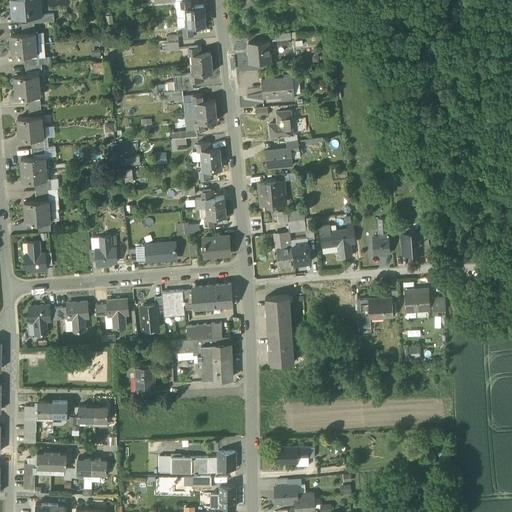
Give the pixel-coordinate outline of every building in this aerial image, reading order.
[(11,0),(12,17),(27,16),(41,15),(41,14),(39,0),(11,0)] [(184,7),(185,17),(204,15),(203,4),(191,6),(190,0),(181,0),(183,7),(184,7)] [(27,16),(27,22),(34,22),(54,20),(54,13),(41,14),(41,15),(27,16)] [(205,25),(204,15),(185,17),(186,26),(184,26),(185,34),(193,33),(193,26),(205,25)] [(35,29),(34,22),(27,22),(22,23),(23,30),(35,29)] [(275,33),(275,40),(291,38),(290,31),(275,33)] [(11,34),(12,44),(36,42),(35,32),(11,34)] [(167,34),(167,42),(178,41),(177,33),(167,34)] [(249,54),(250,62),(270,61),(269,43),(272,43),(271,39),(248,41),(249,48),(252,48),(252,53),(249,54)] [(179,50),(178,41),(167,42),(164,43),(165,51),(179,50)] [(37,54),(36,42),(12,44),(12,46),(13,56),(37,54)] [(191,55),(192,64),(211,62),(211,53),(198,54),(197,46),(189,47),(190,55),(191,55)] [(104,61),(93,61),(94,72),(104,71),(104,61)] [(211,62),(192,64),(193,73),(192,73),(192,81),(201,81),(200,73),(212,72),(211,62)] [(42,63),(38,64),(26,65),(26,72),(43,70),(42,63)] [(179,82),(192,81),(192,73),(193,73),(192,64),(190,64),(191,74),(173,75),(175,90),(180,90),(179,82)] [(15,76),(15,86),(40,84),(39,74),(15,76)] [(285,96),(286,97),(294,97),(292,74),(284,75),(284,78),(261,80),(263,98),(282,96),(281,93),(285,93),(285,96)] [(156,91),(169,87),(168,81),(155,85),(156,91)] [(179,82),(180,90),(182,89),(193,88),(192,81),(179,82)] [(41,96),(40,84),(15,86),(16,97),(41,96)] [(183,96),(182,89),(180,90),(175,90),(164,91),(164,99),(183,98),(183,96)] [(194,95),(194,101),(195,102),(196,102),(197,112),(216,110),(215,100),(203,101),(203,94),(194,95)] [(185,113),(197,112),(196,102),(195,102),(194,101),(184,102),(185,113)] [(42,113),(41,105),(29,106),(30,114),(42,113)] [(256,108),(256,116),(269,115),(268,107),(256,108)] [(197,112),(197,114),(197,121),(195,121),(196,130),(205,129),(204,121),(217,120),(216,110),(197,112)] [(270,124),(271,137),(292,135),(290,111),(277,112),(278,123),(270,124)] [(196,130),(195,121),(197,121),(197,114),(185,115),(186,130),(196,130)] [(18,118),(19,128),(43,126),(42,116),(18,118)] [(115,121),(105,124),(107,131),(117,128),(115,121)] [(44,138),(43,126),(19,128),(20,140),(44,138)] [(170,132),(171,138),(197,136),(196,130),(186,130),(170,132)] [(171,139),(172,151),(187,149),(186,137),(171,139)] [(291,148),(291,150),(299,149),(298,139),(286,140),(287,148),(291,148)] [(200,150),(202,160),(221,158),(219,148),(207,149),(206,141),(198,142),(198,150),(200,150)] [(266,150),(268,168),(280,166),(280,164),(293,163),(291,150),(291,148),(287,148),(266,150)] [(122,164),(140,164),(140,153),(122,153),(122,164)] [(21,159),(22,170),(46,168),(45,157),(21,159)] [(221,168),(221,158),(202,160),(202,169),(201,169),(201,170),(201,177),(210,176),(209,169),(212,169),(221,168)] [(202,169),(202,160),(192,160),(193,170),(201,170),(201,169),(202,169)] [(47,179),(46,168),(22,170),(23,181),(34,180),(47,179)] [(283,179),(283,181),(289,180),(288,172),(274,173),(275,180),(283,179)] [(34,180),(35,190),(48,189),(52,189),(51,179),(47,179),(34,180)] [(259,182),(261,205),(281,203),(281,195),(284,194),(283,181),(283,179),(275,180),(259,182)] [(183,185),(184,194),(195,193),(194,184),(188,185),(183,185)] [(203,190),(203,197),(203,198),(205,198),(206,207),(225,205),(224,195),(212,197),(211,189),(203,190)] [(197,208),(206,207),(205,198),(203,198),(203,197),(196,198),(197,208)] [(25,201),(25,212),(49,210),(48,199),(25,201)] [(341,209),(346,211),(349,206),(344,203),(341,209)] [(226,215),(225,205),(206,207),(207,213),(207,216),(205,217),(206,225),(214,224),(214,216),(226,215)] [(50,221),(49,210),(25,212),(26,223),(50,221)] [(312,217),(303,218),(305,228),(306,239),(315,238),(312,217)] [(289,230),(305,228),(303,218),(288,220),(289,230)] [(377,220),(378,233),(387,232),(388,232),(387,219),(377,220)] [(189,225),(189,232),(200,231),(199,224),(189,225)] [(347,230),(348,236),(355,236),(353,224),(346,225),(347,230)] [(337,242),(339,257),(350,255),(348,236),(347,230),(336,231),(320,233),(322,246),(331,245),(331,243),(337,242)] [(401,232),(403,253),(423,252),(423,250),(421,232),(421,231),(401,232)] [(421,232),(423,250),(430,249),(427,231),(421,232)] [(373,237),(374,254),(389,253),(387,232),(378,233),(378,237),(373,237)] [(279,265),(294,263),(292,246),(285,247),(283,233),(276,233),(278,248),(277,248),(279,265)] [(96,261),(96,263),(116,262),(115,247),(111,247),(110,235),(99,236),(100,248),(95,249),(96,261)] [(204,237),(206,256),(229,253),(227,235),(204,237)] [(25,255),(26,270),(47,268),(46,265),(45,253),(40,253),(39,241),(28,242),(30,254),(25,255)] [(146,244),(147,260),(176,258),(175,241),(146,244)] [(189,242),(190,257),(198,256),(197,242),(189,242)] [(308,244),(292,246),(294,263),(310,261),(308,244)] [(128,249),(130,261),(137,260),(136,249),(128,249)] [(194,305),(194,306),(232,303),(232,293),(231,283),(192,286),(193,289),(193,294),(190,294),(191,299),(193,299),(194,305)] [(405,290),(407,310),(429,308),(428,288),(405,290)] [(163,309),(164,315),(185,313),(184,306),(194,305),(193,299),(191,299),(190,294),(193,294),(193,289),(183,290),(183,289),(162,291),(162,294),(163,309)] [(156,304),(157,310),(163,309),(162,294),(154,295),(155,304),(156,304)] [(265,296),(268,330),(292,328),(289,294),(265,296)] [(431,296),(432,310),(446,309),(445,295),(431,296)] [(392,296),(369,298),(370,315),(385,314),(385,316),(393,315),(392,301),(392,296)] [(113,314),(114,327),(125,326),(124,313),(128,313),(127,298),(113,299),(107,299),(107,303),(108,314),(113,314)] [(371,324),(370,315),(369,298),(357,299),(359,325),(371,324)] [(73,317),(74,330),(85,329),(84,317),(88,316),(87,301),(67,303),(68,306),(69,318),(73,317)] [(95,304),(96,315),(105,315),(108,314),(107,303),(95,304)] [(34,321),(36,334),(46,333),(45,320),(50,320),(49,308),(49,304),(30,306),(31,321),(34,321)] [(142,305),(144,327),(158,326),(157,310),(156,304),(155,304),(142,305)] [(68,306),(55,307),(56,319),(65,318),(69,318),(68,306)] [(113,314),(108,314),(105,315),(106,328),(114,327),(113,314)] [(73,317),(69,318),(65,318),(66,331),(74,330),(73,317)] [(194,338),(206,337),(205,323),(198,324),(198,327),(186,327),(187,339),(194,338)] [(206,337),(214,337),(213,323),(205,323),(206,337)] [(294,362),(292,328),(268,330),(270,363),(294,362)] [(203,379),(213,378),(212,357),(231,356),(230,336),(220,336),(214,337),(206,337),(194,338),(194,351),(194,354),(198,354),(198,362),(202,361),(203,379)] [(172,340),(172,352),(194,351),(194,338),(187,339),(172,340)] [(232,378),(231,356),(212,357),(213,378),(232,378)] [(137,375),(137,391),(154,391),(154,375),(155,375),(154,366),(134,367),(134,375),(137,375)] [(39,415),(52,415),(53,402),(38,401),(38,413),(38,415),(39,415)] [(66,402),(53,402),(52,415),(62,416),(66,416),(66,402)] [(79,420),(93,421),(93,406),(79,406),(78,420),(79,420)] [(108,406),(93,406),(93,421),(107,421),(108,406)] [(52,421),(44,420),(44,429),(52,429),(52,421)] [(106,445),(116,445),(116,437),(107,437),(106,445)] [(275,462),(296,462),(297,462),(297,457),(308,457),(308,447),(308,446),(297,446),(275,446),(275,462)] [(27,458),(27,463),(35,464),(35,467),(37,467),(38,453),(38,450),(31,449),(31,458),(27,458)] [(218,468),(235,468),(235,450),(218,450),(218,456),(218,468)] [(438,452),(438,460),(450,460),(450,451),(438,452)] [(37,467),(51,468),(52,453),(38,453),(37,467)] [(67,454),(52,453),(51,468),(66,468),(66,467),(67,454)] [(158,471),(171,471),(171,456),(171,455),(158,455),(158,471)] [(198,456),(171,456),(171,471),(199,471),(198,456)] [(208,456),(198,456),(199,471),(208,471),(208,456)] [(218,456),(208,456),(208,471),(218,471),(218,468),(218,456)] [(83,473),(92,473),(92,458),(78,458),(78,473),(83,473)] [(107,459),(92,458),(92,473),(100,474),(106,474),(106,473),(106,467),(107,459)] [(106,467),(106,473),(117,473),(117,463),(112,462),(112,467),(106,467)] [(91,481),(92,473),(83,473),(83,487),(91,488),(91,481)] [(343,473),(343,482),(351,481),(351,473),(343,473)] [(193,485),(211,485),(211,476),(193,476),(193,485)] [(305,483),(302,483),(297,484),(298,493),(306,492),(305,483)] [(340,494),(351,493),(351,483),(339,484),(340,494)] [(276,503),(296,501),(298,501),(298,493),(297,484),(290,484),(276,485),(275,485),(276,503)] [(220,506),(236,506),(236,485),(220,485),(220,493),(220,506)] [(306,492),(298,493),(298,501),(296,501),(297,508),(291,509),(290,511),(308,511),(309,508),(313,508),(312,492),(306,492)] [(129,493),(126,496),(135,506),(138,503),(129,493)] [(210,506),(220,506),(220,493),(210,493),(210,506)] [(31,507),(30,511),(35,511),(36,504),(41,504),(42,499),(30,499),(30,504),(31,507)]
